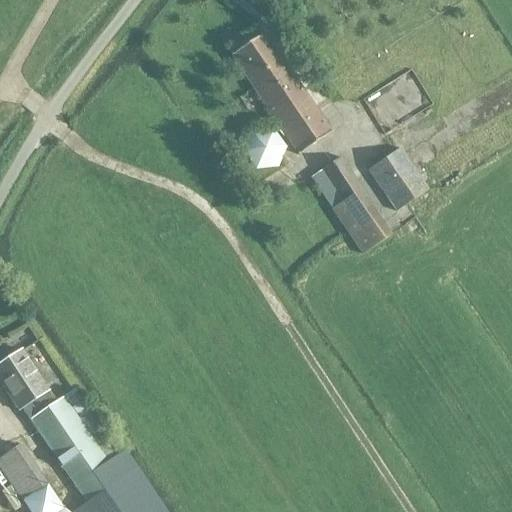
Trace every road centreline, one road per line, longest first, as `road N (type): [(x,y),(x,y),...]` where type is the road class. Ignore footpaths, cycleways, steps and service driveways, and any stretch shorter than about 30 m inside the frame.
road 1 (track): [(405,511),(218,222),(185,196),(84,153),(24,97),(4,84),(0,90)]
road 2 (unclassified): [(0,199),(45,115),(134,0)]
